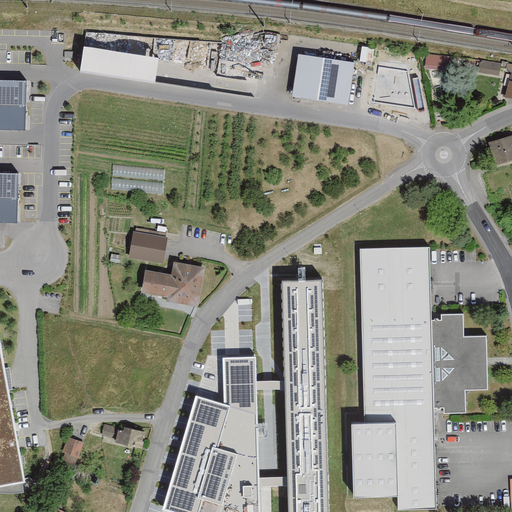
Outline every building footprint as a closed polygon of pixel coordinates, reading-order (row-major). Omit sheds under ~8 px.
[(90,74),(154,82),(159,52),(94,43),(90,74)] [(355,58),(298,51),(292,95),(349,102),(355,58)] [(426,66),(452,66),(452,55),(426,55),(426,66)] [(500,77),(502,64),(482,61),(480,74),(500,77)] [(408,66),(380,63),(378,87),(406,89),(408,66)] [(0,78),(0,127),(26,128),(27,79),(0,78)] [(511,137),(489,143),(495,168),(511,163),(511,137)] [(127,168),(126,190),(162,192),(162,186),(145,186),(145,168),(127,168)] [(18,170),(0,169),(0,220),(17,221),(18,170)] [(163,263),(168,234),(133,228),(128,257),(163,263)] [(400,511),(439,510),(435,398),(450,398),(450,411),(466,410),(465,388),(493,387),(492,330),(472,330),(471,309),(444,310),(444,321),(432,322),(429,247),(366,249),(371,423),(356,423),(358,498),(399,497),(400,511)] [(205,264),(172,259),(170,273),(143,268),(139,293),(166,297),(165,302),(198,307),(205,264)] [(327,511),(321,274),(283,275),(289,511),(327,511)] [(0,339),(0,479),(23,475),(0,339)] [(262,511),(257,352),(221,353),(222,398),(196,390),(161,507),(177,511),(262,511)] [(134,432),(105,425),(102,436),(117,440),(116,443),(131,447),(134,432)] [(87,443),(68,437),(61,464),(79,469),(87,443)]
